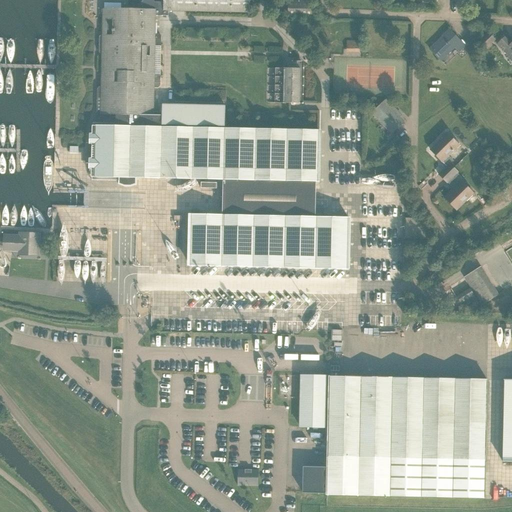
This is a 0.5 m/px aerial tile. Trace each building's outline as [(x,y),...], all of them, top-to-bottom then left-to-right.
[(154,48),(155,15),(158,16),(158,2),(155,2),(152,0),(143,0),(142,2),(141,9),(103,8),(102,36),(100,36),(99,37),(99,43),(100,44),(102,44),(101,87),(99,87),(98,88),(98,92),(99,93),(101,93),(101,113),(97,113),(96,142),(97,143),(98,143),(98,144),(99,144),(98,154),(97,154),(96,155),(96,159),(97,160),(98,160),(99,160),(98,165),(95,165),(92,168),(92,177),(119,177),(119,184),(125,186),(130,186),(136,184),(136,177),(223,179),(222,215),(190,215),(189,265),(347,269),(348,218),(315,217),(316,181),(318,181),(319,131),(224,128),(225,106),(161,104),(162,115),(153,115),(154,88),(158,88),(160,86),(161,50),(159,48),(154,48)] [(249,12),(249,0),(163,0),(163,2),(162,2),(162,16),(168,16),(168,11),(249,12)] [(312,1),(288,0),(288,17),(311,17),(312,1)] [(465,46),(449,30),(429,49),(437,58),(443,52),(446,56),(454,47),(459,52),(465,46)] [(495,40),(488,32),(479,41),(487,50),(492,45),(491,44),(495,40)] [(511,43),(511,44),(504,37),(497,44),(511,59),(511,57),(511,43)] [(359,51),(359,41),(347,41),(347,51),(359,51)] [(275,68),(275,103),(302,103),(303,69),(303,65),(302,64),(288,64),(287,65),(287,69),(275,68)] [(396,111),(394,113),(389,108),(391,106),(386,100),(376,109),(376,110),(377,109),(382,114),(377,118),(391,133),(403,122),(398,117),(400,115),(396,111)] [(442,179),(454,168),(450,164),(453,161),(448,156),(459,145),(446,133),(439,140),(430,150),(442,162),(446,166),(438,174),(442,179)] [(401,141),(396,136),(386,146),(391,151),(401,141)] [(458,172),(454,168),(442,179),(447,183),(453,188),(444,197),(456,210),(474,194),(462,182),(463,180),(457,173),(458,172)] [(39,235),(19,234),(19,236),(5,236),(4,251),(19,251),(18,254),(38,255),(39,235)] [(482,304),(498,294),(480,267),(464,277),(482,304)] [(463,307),(476,298),(469,289),(457,297),(463,307)] [(440,307),(445,305),(440,295),(435,298),(440,307)] [(341,330),(331,330),(331,341),(341,341),(341,330)] [(325,427),(326,376),(301,376),(299,426),(325,427)] [(329,376),(327,467),(303,467),(302,493),(326,493),(326,495),(484,498),(486,380),(329,376)] [(511,379),(504,380),(502,461),(511,461),(511,379)] [(105,417),(110,410),(94,398),(89,405),(105,417)] [(256,486),(257,477),(236,477),(236,486),(256,486)] [(260,478),(259,498),(268,498),(269,479),(260,478)]
